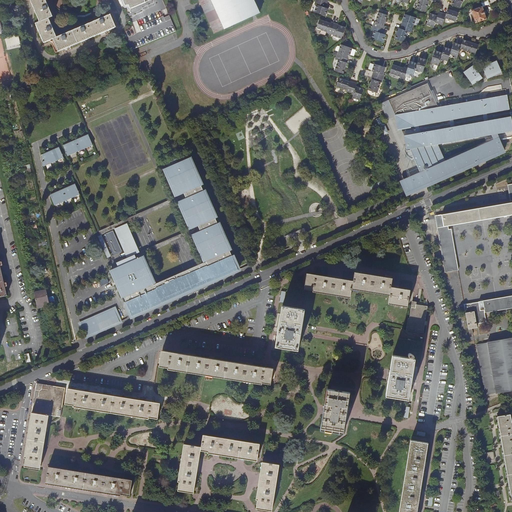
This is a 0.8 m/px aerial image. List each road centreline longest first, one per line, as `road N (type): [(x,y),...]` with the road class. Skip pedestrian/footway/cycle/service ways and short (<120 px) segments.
road 1 (residential): [(29,376),(511,164)]
road 2 (residential): [(343,0),(361,42),(381,55),(511,22)]
road 3 (residential): [(14,488),(172,511)]
